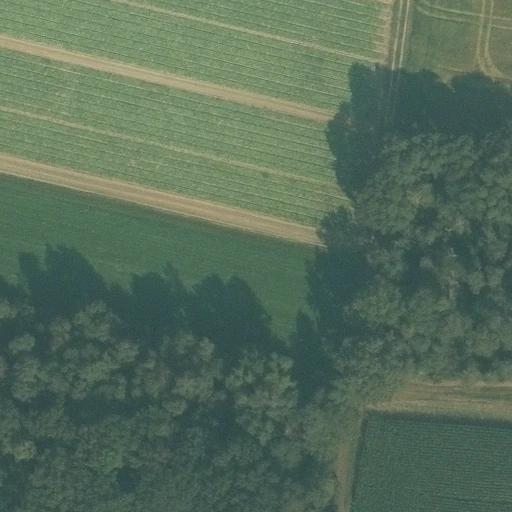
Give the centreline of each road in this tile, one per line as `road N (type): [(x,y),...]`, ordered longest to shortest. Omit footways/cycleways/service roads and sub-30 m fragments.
road 1 (track): [(339,511),(402,0)]
road 2 (track): [(511,394),(355,383)]
